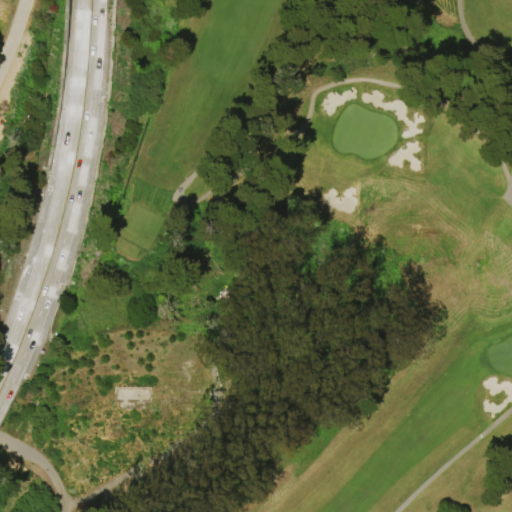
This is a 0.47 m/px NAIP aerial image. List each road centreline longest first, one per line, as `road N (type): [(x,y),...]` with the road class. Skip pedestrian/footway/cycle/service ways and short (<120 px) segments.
road 1 (motorway): [(10,383),(70,204),(91,84),(95,0)]
road 2 (motorway): [(80,0),(61,174),(0,365)]
